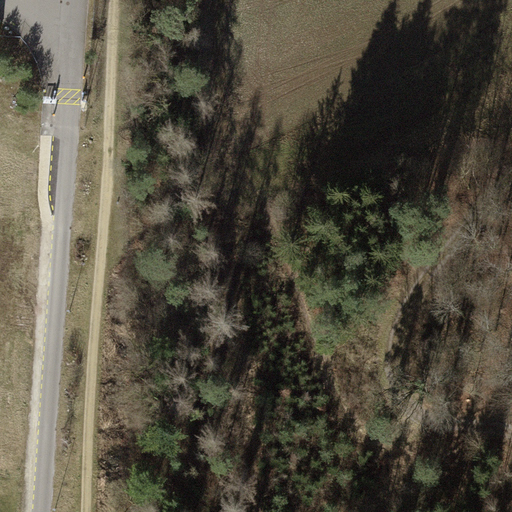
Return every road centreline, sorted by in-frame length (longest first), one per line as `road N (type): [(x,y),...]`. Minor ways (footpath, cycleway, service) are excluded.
road 1 (track): [(124,0),(95,511)]
road 2 (track): [(511,428),(438,417),(394,372),(400,314),(511,176)]
